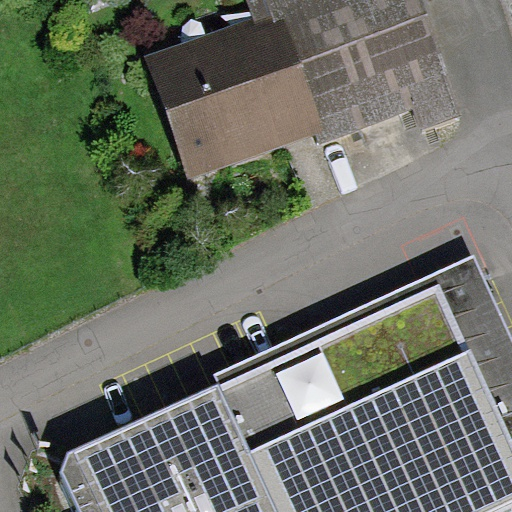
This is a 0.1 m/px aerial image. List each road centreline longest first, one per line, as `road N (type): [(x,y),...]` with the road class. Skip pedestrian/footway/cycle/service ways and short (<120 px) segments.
road 1 (residential): [(496,152),(0,395)]
road 2 (unknown): [(316,240),(449,511)]
